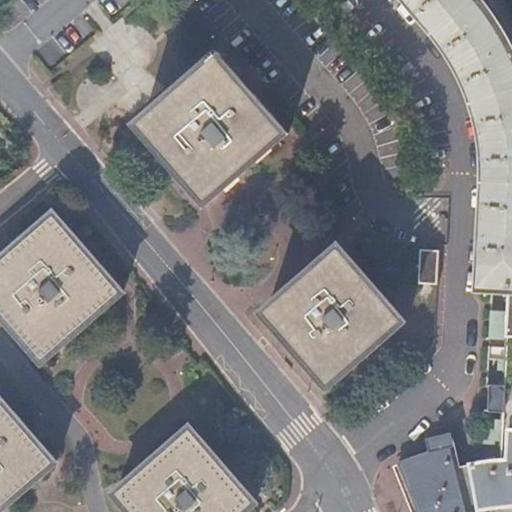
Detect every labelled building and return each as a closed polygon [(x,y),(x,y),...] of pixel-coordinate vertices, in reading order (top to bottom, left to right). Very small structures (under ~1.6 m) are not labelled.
[(408,0),(436,32),(450,50),(461,68),(471,87),(477,105),(484,130),(487,146),(488,162),(488,197),(483,287),(487,287),(511,289),(511,288),(511,54),(506,43),(494,25),(484,10),(474,0),(408,0)] [(188,79),(192,83),(146,123),(179,163),(175,167),(207,206),(288,137),(254,98),(251,101),(217,62),(221,59),(217,54),(188,79)] [(55,221),(0,267),(0,301),(17,322),(14,326),(46,363),(126,295),(93,256),(89,260),(55,221)] [(438,249),(419,248),(417,283),(437,284),(438,249)] [(336,252),(268,311),(302,349),(298,352),(330,388),(404,324),(372,286),(368,289),(336,252)] [(426,454),(402,461),(421,511),(511,511),(511,288),(511,289),(510,311),(490,310),(489,338),(508,340),(507,360),(498,359),(497,370),(506,371),(504,418),(495,418),(494,430),(483,429),(482,443),(493,443),(493,440),(503,441),(502,461),(474,465),(457,468),(450,440),(424,447),(426,454)] [(0,409),(0,511),(57,463),(25,427),(19,432),(0,409)] [(188,435),(122,492),(140,511),(246,511),(256,504),(225,468),(221,471),(188,435)]
